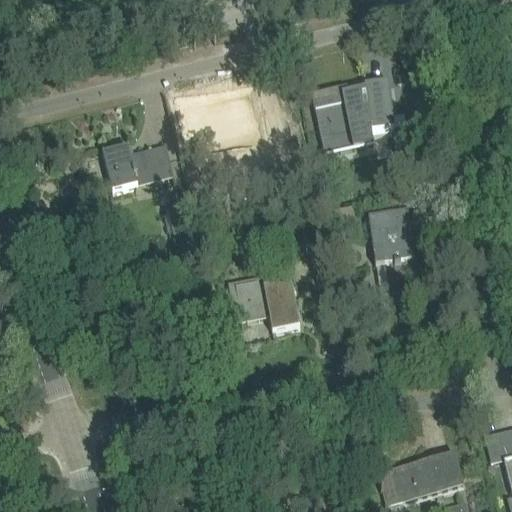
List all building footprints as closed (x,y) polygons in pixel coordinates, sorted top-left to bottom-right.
[(348,90),(312,98),(325,159),(374,148),(372,135),(395,132),(395,131),(395,130),(393,120),(391,100),(390,89),(389,86),(381,87),(381,89),(371,90),(370,89),(365,90),(365,93),(349,97),(348,90)] [(216,108),(190,114),(193,127),(196,127),(202,148),(249,136),(258,171),(275,166),(280,185),(299,181),(278,98),(236,109),(235,103),(216,108)] [(430,111),(415,113),(417,129),(432,126),(430,111)] [(174,182),(166,150),(164,150),(165,152),(130,160),(128,154),(129,153),(129,152),(105,158),(103,158),(113,198),(174,182)] [(190,210),(168,215),(169,217),(172,233),(173,236),(174,240),(183,238),(186,237),(196,234),(194,223),(190,210)] [(320,234),(355,226),(351,212),(317,221),(320,234)] [(415,299),(409,266),(415,265),(411,237),(408,218),(369,223),(376,271),(377,271),(381,304),(387,303),(387,305),(417,301),(416,299),(415,299)] [(306,249),(320,247),(314,219),(301,222),(306,249)] [(265,293),(263,282),(229,289),(233,309),(236,328),(237,328),(237,327),(269,321),(273,338),(300,333),(292,288),(265,293)] [(511,434),(499,438),(506,465),(504,466),(511,498),(511,434)] [(409,471),(378,478),(381,492),(379,492),(380,496),(383,496),(387,511),(401,511),(401,509),(438,500),(459,495),(451,461),(450,462),(430,467),(430,466),(428,466),(430,471),(411,475),(410,470),(410,469),(408,470),(409,471)]
